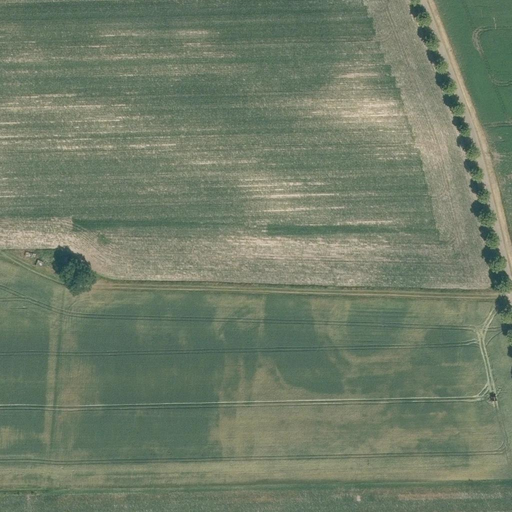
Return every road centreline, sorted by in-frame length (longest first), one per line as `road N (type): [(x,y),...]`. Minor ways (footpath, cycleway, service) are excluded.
road 1 (track): [(511,295),(88,286),(0,257)]
road 2 (unclassified): [(511,293),(470,116),(425,0)]
